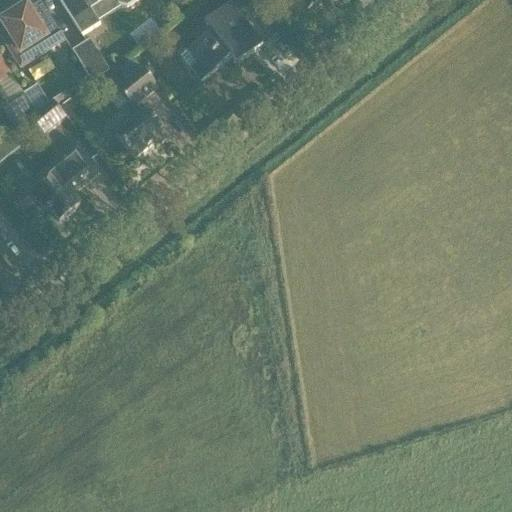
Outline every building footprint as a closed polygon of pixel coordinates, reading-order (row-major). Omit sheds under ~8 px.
[(142,0),(57,0),(82,38),(100,26),(91,11),(108,0),(114,0),(119,7),(127,9),(142,0)] [(308,0),(313,5),(306,11),(307,12),(321,0),(308,0)] [(41,4),(29,11),(27,8),(19,13),(15,6),(0,16),(0,23),(3,28),(0,29),(0,36),(15,60),(32,49),(38,59),(65,42),(41,4)] [(267,53),(255,38),(230,8),(204,29),(209,36),(188,53),(209,78),(232,59),(239,68),(262,49),(266,54),(267,53)] [(152,20),(143,27),(152,39),(161,32),(152,20)] [(90,42),(72,53),(92,85),(98,81),(101,79),(109,73),(90,42)] [(0,87),(12,107),(18,103),(25,99),(23,96),(0,59),(0,87)] [(159,92),(142,71),(126,84),(117,91),(133,112),(159,92)] [(38,88),(24,97),(25,99),(36,116),(49,106),(38,88)] [(12,107),(2,113),(15,134),(28,122),(36,116),(25,99),(18,103),(12,107)] [(36,116),(28,122),(36,132),(43,140),(66,121),(52,103),(49,106),(36,116)] [(168,140),(155,124),(145,112),(114,138),(122,147),(135,163),(154,147),(156,149),(168,140)] [(30,195),(31,197),(44,213),(48,210),(59,224),(80,207),(72,198),(100,175),(77,146),(39,177),(45,184),(30,195)]
